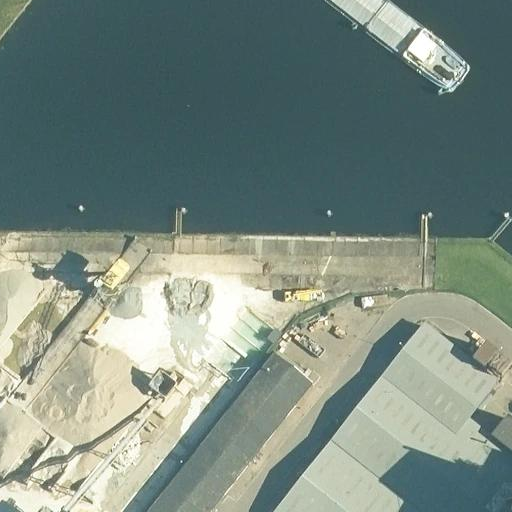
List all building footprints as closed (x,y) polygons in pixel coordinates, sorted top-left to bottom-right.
[(265,282),(298,283),(298,268),(265,268),(265,282)] [(167,346),(164,345),(172,324),(149,316),(138,347),(164,356),(167,346)] [(511,511),(511,423),(505,419),(489,439),(467,421),(496,384),(422,326),(274,511),(511,511)] [(210,511),(311,384),(274,354),(149,511),(210,511)] [(0,410),(20,389),(0,370),(0,410)]
